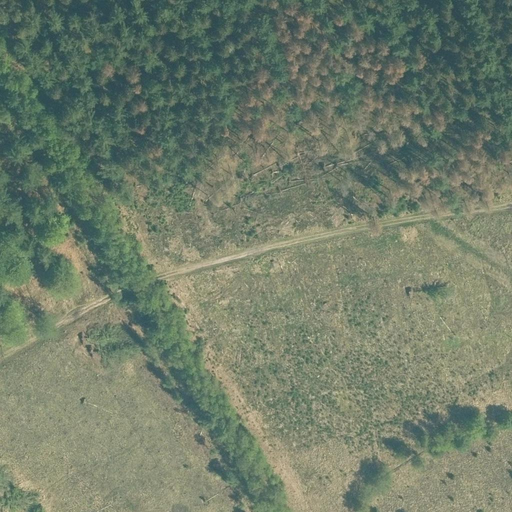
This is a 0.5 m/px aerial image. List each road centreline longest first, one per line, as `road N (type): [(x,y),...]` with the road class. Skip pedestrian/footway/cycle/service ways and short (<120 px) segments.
road 1 (track): [(0,356),(120,289),(196,265),(376,223),(511,206)]
road 2 (track): [(259,511),(0,96)]
